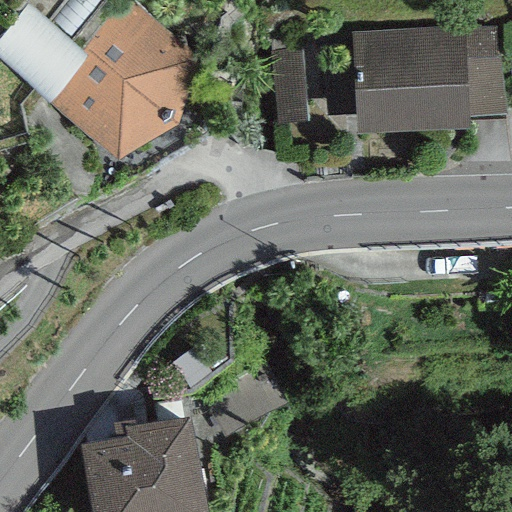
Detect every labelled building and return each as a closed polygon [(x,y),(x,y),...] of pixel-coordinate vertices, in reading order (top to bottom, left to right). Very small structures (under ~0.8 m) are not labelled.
[(130,0),(122,0),(44,99),(116,153),(176,118),(198,53),(130,0)] [(97,0),(64,0),(50,19),(70,35),(97,0)] [(0,59),(48,91),(84,42),(70,35),(50,19),(25,3),(0,35),(0,59)] [(501,106),(497,23),(352,31),(353,41),(356,109),(357,124),(471,118),(470,108),(501,106)] [(356,109),(353,41),(323,43),(326,111),(356,109)] [(300,50),(270,52),(275,117),(305,115),(300,50)] [(190,401),(74,427),(92,511),(163,511),(212,501),(190,401)]
